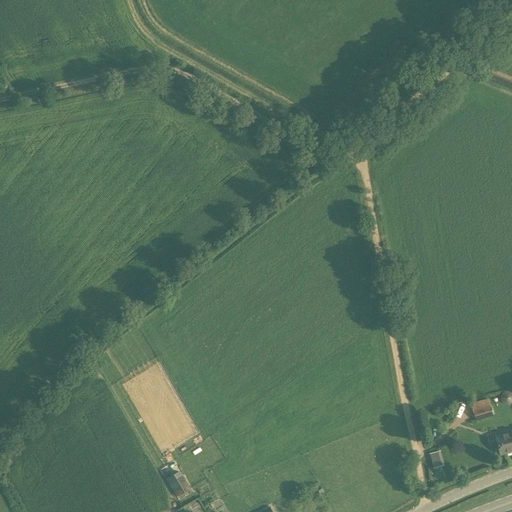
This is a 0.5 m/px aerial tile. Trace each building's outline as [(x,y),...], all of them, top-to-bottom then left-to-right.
[(475,421),(493,415),(490,405),(472,411),(475,421)] [(511,430),(511,432),(496,435),(500,455),(511,452),(511,430)] [(433,467),(443,465),(439,450),(429,452),(433,467)] [(191,488),(180,470),(167,478),(178,496),(191,488)] [(180,511),(195,511),(204,507),(199,498),(179,509),(180,511)]
